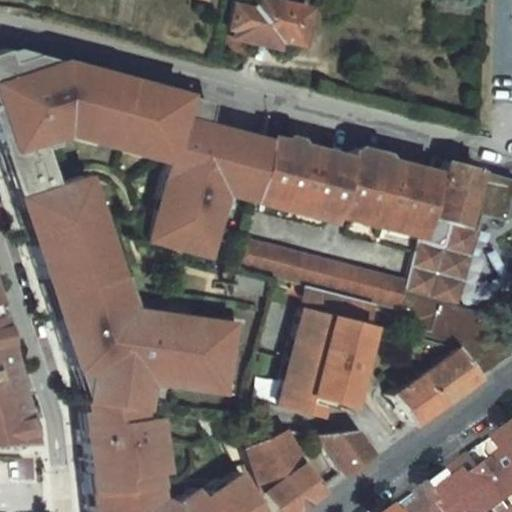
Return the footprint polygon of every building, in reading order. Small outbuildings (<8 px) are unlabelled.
[(511,0),(501,0),(500,91),(511,91),(511,0)] [(294,23),(243,12),(240,26),(218,21),(213,44),(217,45),(265,55),(286,59),(294,23)] [(265,55),(217,45),(215,53),(239,58),(263,63),(265,55)] [(241,207),(254,154),(193,138),(198,116),(77,85),(10,67),(0,70),(0,234),(51,386),(61,382),(68,401),(63,403),(60,418),(118,425),(119,425),(199,436),(226,440),(264,296),(221,284),(229,254),(239,215),(241,207)] [(254,154),(241,207),(260,213),(258,220),(284,226),(286,218),(318,226),(320,220),(349,227),(347,234),(368,239),(370,232),(398,240),(409,194),(412,182),(379,174),(356,169),(349,172),(348,174),(301,162),(255,150),(254,154)] [(416,196),(451,205),(458,178),(422,169),(416,196)] [(497,188),(458,178),(451,205),(443,240),(449,241),(456,244),(462,223),(486,230),(497,188)] [(386,296),(382,313),(399,317),(402,305),(438,314),(452,262),(444,260),(449,241),(443,240),(451,205),(416,196),(403,252),(396,250),(386,296)] [(241,207),(239,215),(258,220),(260,213),(241,207)] [(316,234),(318,226),(286,218),(284,226),(316,234)] [(318,226),(347,234),(349,227),(320,220),(318,226)] [(368,239),(397,246),(398,240),(370,232),(368,239)] [(449,241),(444,260),(452,262),(456,244),(449,241)] [(229,254),(221,284),(264,296),(294,303),(355,320),(379,326),(382,313),(386,296),(229,254)] [(355,320),(294,303),(275,368),(283,369),(278,387),(271,386),(261,420),(300,429),(305,415),(328,420),(336,389),(329,388),(333,374),(340,376),(355,320)] [(399,317),(382,313),(379,326),(375,344),(432,355),(455,386),(489,360),(460,320),(438,314),(402,305),(399,317)] [(431,356),(399,353),(381,366),(387,374),(375,383),(377,385),(368,391),(374,399),(363,407),(386,438),(453,387),(431,356)] [(283,369),(275,368),(271,386),(278,387),(283,369)] [(329,388),(336,389),(340,376),(333,374),(329,388)] [(61,382),(51,386),(55,397),(60,418),(63,403),(68,401),(61,382)] [(0,463),(16,463),(0,393),(0,463)] [(118,425),(60,418),(63,433),(65,445),(60,446),(69,511),(229,511),(228,510),(219,487),(199,436),(119,425),(118,425)] [(511,511),(511,424),(392,511),(511,511)] [(335,439),(296,450),(320,486),(350,463),(335,439)] [(268,446),(229,461),(233,479),(229,481),(234,497),(238,496),(239,505),(243,511),(285,511),(297,503),(268,446)]
